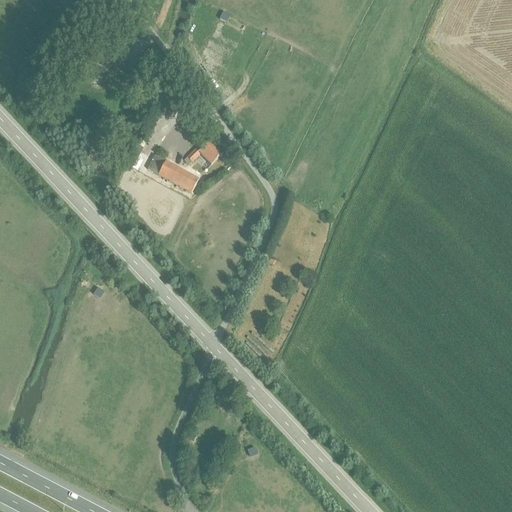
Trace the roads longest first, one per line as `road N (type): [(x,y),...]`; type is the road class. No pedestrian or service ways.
road 1 (unclassified): [(127,0),(274,201),(214,348)]
road 2 (tertiary): [(0,118),(214,348)]
road 3 (tertiary): [(214,348),(369,511)]
road 4 (unclassified): [(186,511),(173,442),(214,348)]
